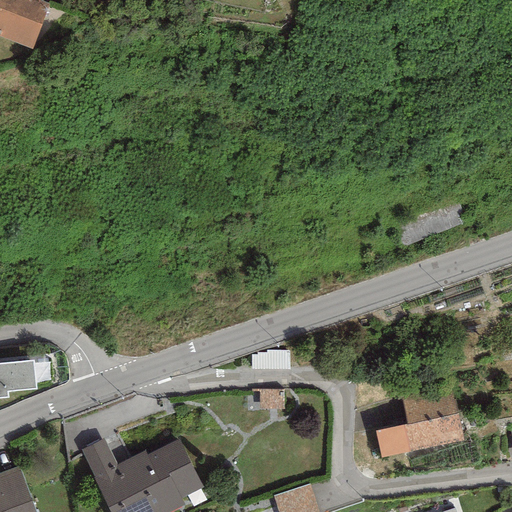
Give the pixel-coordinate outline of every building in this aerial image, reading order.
[(48,4),(38,0),(0,0),(0,36),(31,49),(48,4)] [(33,360),(0,363),(0,398),(8,398),(7,392),(35,389),(33,360)] [(451,385),(401,396),(407,424),(403,425),(409,452),(463,440),(451,385)] [(409,452),(403,425),(374,431),(380,458),(409,452)] [(103,439),(80,450),(109,511),(170,511),(184,506),(180,499),(202,488),(179,439),(146,455),(144,451),(115,465),(103,439)] [(35,511),(17,466),(0,473),(0,511),(35,511)] [(317,511),(309,485),(272,496),(277,511),(317,511)]
